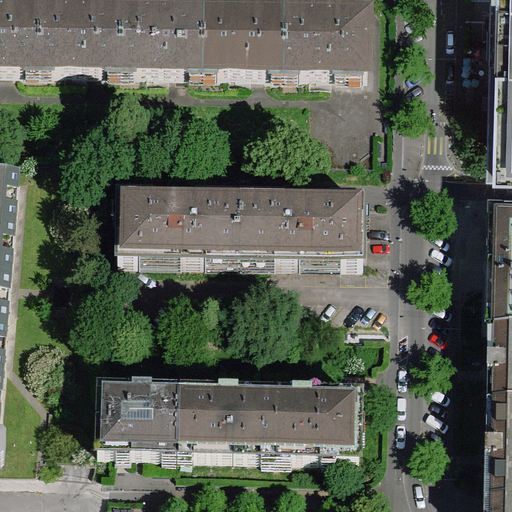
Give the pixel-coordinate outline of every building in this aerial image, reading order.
[(511,0),(497,0),(497,47),(511,47),(511,0)] [(368,28),(0,22),(0,80),(367,86),(368,28)] [(511,47),(497,47),(495,155),(511,155),(511,47)] [(0,291),(12,292),(20,191),(0,189),(0,291)] [(242,215),(120,212),(120,272),(242,274),(242,215)] [(365,215),(242,215),(242,274),(364,276),(365,215)] [(491,341),(511,341),(511,225),(492,224),(491,341)] [(0,391),(4,392),(12,292),(0,291),(0,391)] [(511,341),(491,341),(489,415),(511,415),(511,341)] [(180,402),(103,399),(100,464),(178,466),(180,402)] [(279,404),(180,402),(178,466),(278,468),(279,404)] [(360,406),(279,404),(278,468),(359,470),(360,406)] [(487,505),(487,511),(511,511),(511,415),(489,415),(487,505)]
